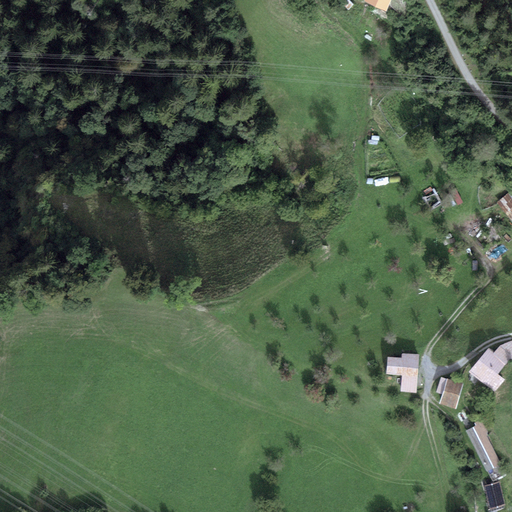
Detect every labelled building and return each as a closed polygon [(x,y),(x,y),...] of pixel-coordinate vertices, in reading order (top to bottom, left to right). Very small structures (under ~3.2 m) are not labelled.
[(388,0),(369,0),(368,2),(385,9),(388,0)] [(511,196),(499,208),(511,222),(511,196)] [(492,349),(472,373),(497,393),(507,380),(501,374),(506,366),(511,358),(511,343),(510,342),(495,351),(492,349)] [(421,359),(394,358),(391,375),(405,378),(405,390),(419,391),(421,359)] [(465,385),(450,380),(443,405),(460,412),(465,385)] [(482,426),(467,430),(490,472),(504,465),(482,426)] [(486,483),(489,507),(504,505),(500,481),(486,483)]
